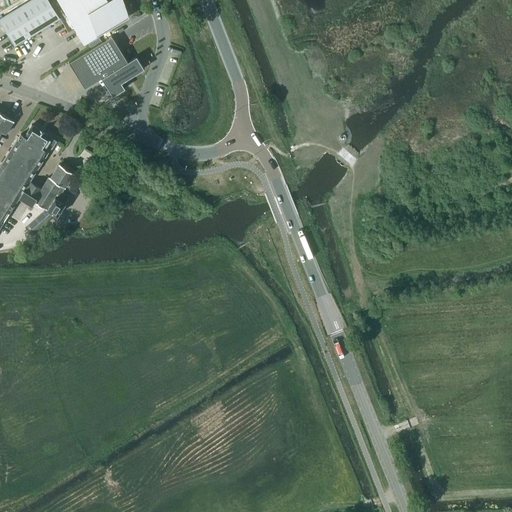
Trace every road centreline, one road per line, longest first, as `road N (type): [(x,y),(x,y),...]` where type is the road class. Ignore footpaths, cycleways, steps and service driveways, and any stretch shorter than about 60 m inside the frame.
road 1 (primary): [(406,511),(277,183),(249,134)]
road 2 (primary): [(249,134),(205,0)]
road 3 (tertiary): [(131,133),(0,81)]
road 4 (unclassified): [(153,0),(162,52),(131,133)]
road 5 (tertiary): [(249,134),(222,149),(187,152),(131,133)]
